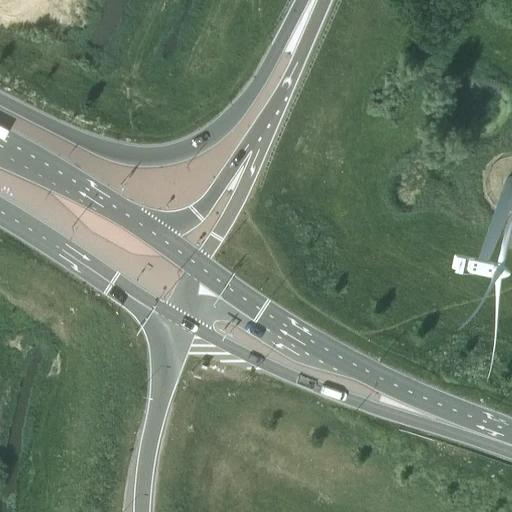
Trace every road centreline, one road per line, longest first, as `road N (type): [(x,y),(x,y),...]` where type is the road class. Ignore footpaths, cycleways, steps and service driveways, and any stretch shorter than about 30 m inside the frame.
road 1 (secondary): [(476,430),(296,332),(198,265)]
road 2 (secondary): [(174,322),(375,407),(476,430)]
road 3 (motorway): [(308,0),(217,129),(173,153),(123,153)]
road 4 (secondary): [(0,214),(174,322)]
road 5 (motorway): [(174,322),(140,511)]
road 6 (motorway): [(324,0),(298,61),(245,146)]
road 7 (secondary): [(142,227),(0,145)]
road 8 (motorway): [(245,146),(196,213),(142,227)]
road 9 (tertiary): [(123,153),(68,135),(0,98)]
road 10 (motorway): [(245,146),(238,197),(198,265)]
